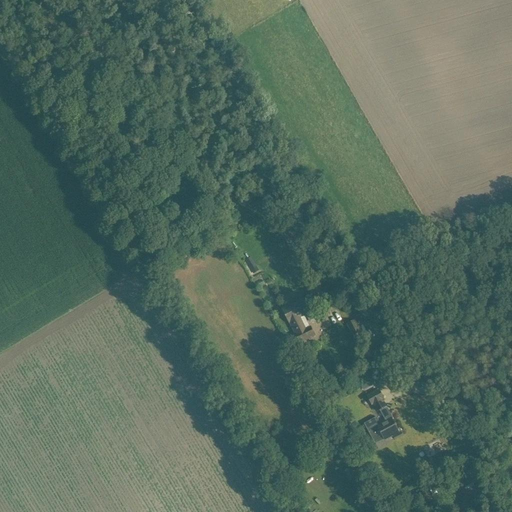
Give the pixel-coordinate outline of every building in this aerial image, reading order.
[(343,262),(334,268),(339,275),(348,269),(343,262)] [(310,327),(304,316),(310,313),(304,300),(283,310),(290,323),(296,334),(295,334),(300,343),(315,336),(311,327),(310,327)] [(348,324),(354,337),(362,333),(356,321),(348,324)] [(374,404),(378,411),(380,410),(386,407),(382,399),(384,399),(379,390),(368,396),(373,405),(374,404)] [(380,410),(385,419),(380,422),(377,417),(364,424),(371,435),(380,430),(385,440),(393,435),(395,438),(403,434),(400,429),(398,426),(396,427),(392,419),(386,407),(380,410)] [(461,502),(466,511),(469,511),(473,511),(489,502),(479,484),(463,493),(467,500),(461,502)] [(358,497),(366,511),(364,511),(370,511),(388,502),(382,492),(372,498),(368,491),(358,497)]
